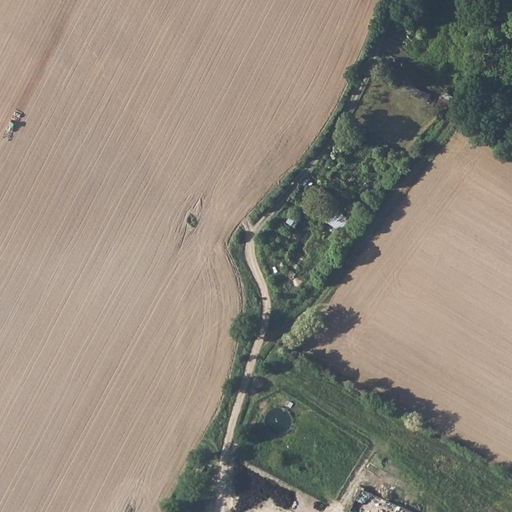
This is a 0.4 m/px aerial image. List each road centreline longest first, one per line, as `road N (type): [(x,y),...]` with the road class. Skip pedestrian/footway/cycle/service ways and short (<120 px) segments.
road 1 (unclassified): [(218,511),(232,417),(262,325),(264,298),(248,251),(254,231)]
road 2 (track): [(394,0),(348,112),(254,231)]
